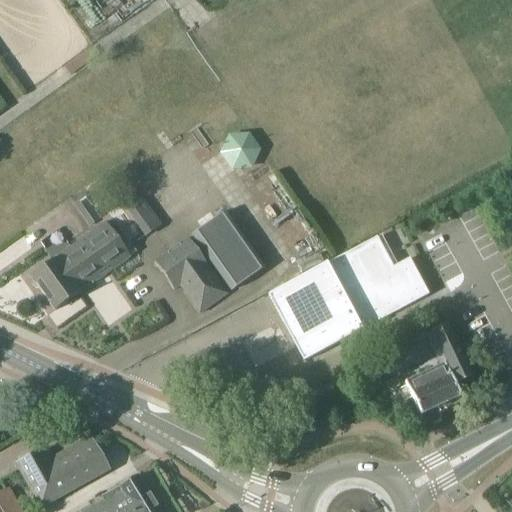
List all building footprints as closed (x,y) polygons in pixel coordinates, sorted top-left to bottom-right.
[(225,213),(192,235),(231,291),(263,268),(225,213)] [(153,214),(136,226),(144,238),(161,226),(153,214)] [(112,268),(129,257),(105,222),(30,275),(53,309),(112,268)] [(284,287),(270,295),(271,297),(304,358),(305,361),(361,331),(371,326),(388,317),(410,305),(428,296),(409,260),(392,268),(386,256),(376,238),(376,239),(359,248),(326,265),(308,275),(284,287)] [(226,294),(187,239),(155,261),(174,290),(181,285),(200,312),(226,294)] [(420,416),(460,398),(454,385),(470,378),(447,329),(433,335),(445,363),(404,382),(420,416)] [(300,420),(353,392),(345,377),(292,405),(300,420)] [(106,470),(89,439),(52,459),(46,448),(17,464),(40,506),(106,470)] [(156,511),(136,476),(118,486),(119,487),(100,498),(102,501),(83,511),(156,511)] [(0,511),(21,511),(8,489),(0,494),(0,511)]
